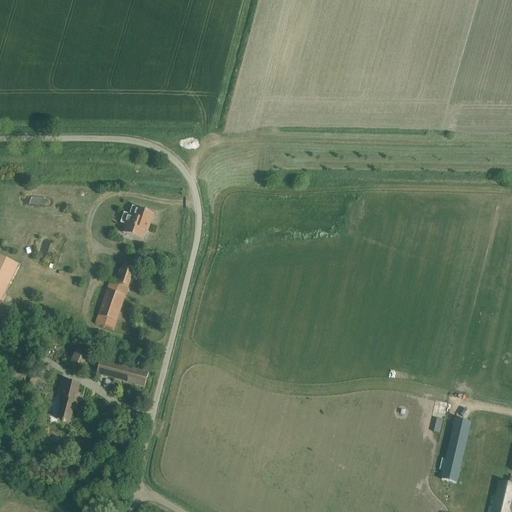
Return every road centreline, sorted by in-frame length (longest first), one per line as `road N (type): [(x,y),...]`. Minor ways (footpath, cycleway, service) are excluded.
road 1 (unclassified): [(134,490),(196,240),(197,204)]
road 2 (track): [(183,168),(219,140),(432,141)]
road 3 (residential): [(0,138),(143,143),(183,168),(197,204)]
